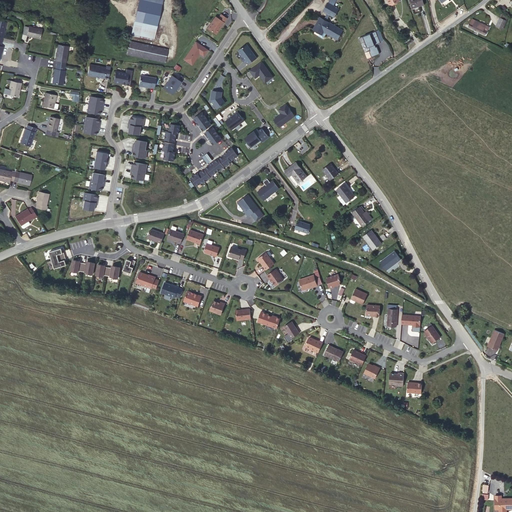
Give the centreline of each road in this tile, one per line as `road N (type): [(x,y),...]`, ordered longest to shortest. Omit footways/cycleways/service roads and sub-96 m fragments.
road 1 (residential): [(319,117),(386,208),(464,340)]
road 2 (residential): [(319,117),(198,205),(120,221)]
road 3 (residential): [(319,117),(486,0)]
road 4 (residential): [(112,223),(113,108),(122,101),(176,106)]
road 5 (residential): [(464,340),(422,360),(328,317)]
road 6 (residential): [(247,17),(319,117)]
road 7 (residential): [(242,285),(128,246)]
